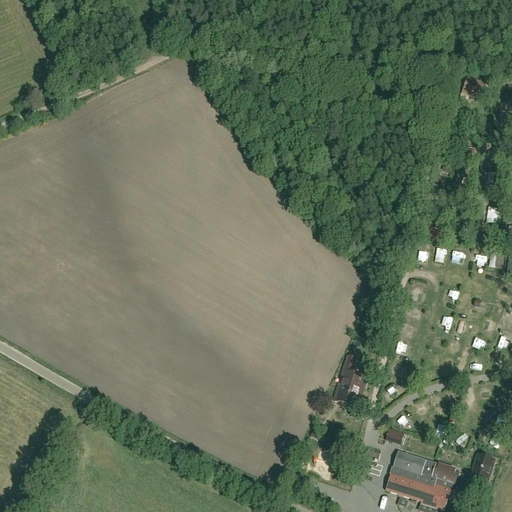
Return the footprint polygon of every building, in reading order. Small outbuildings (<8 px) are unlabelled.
[(486,87),(481,85),(467,80),(462,94),(476,99),(481,101),(486,87)] [(457,168),(459,157),(438,153),(436,163),(457,168)] [(437,216),(434,226),(429,225),(426,236),(439,241),(446,219),(437,216)] [(473,257),(483,261),(486,251),(476,248),(473,257)] [(486,267),(502,268),(502,251),(486,251),(486,267)] [(510,290),(511,284),(502,282),(501,288),(510,290)] [(417,296),(418,287),(407,286),(405,295),(417,296)] [(444,290),(442,298),(452,301),(455,293),(444,290)] [(493,332),(496,321),(486,319),(483,329),(493,332)] [(436,331),(445,332),(446,323),(438,321),(436,331)] [(399,333),(406,334),(407,323),(400,322),(399,333)] [(479,335),(476,344),(485,347),(489,339),(479,335)] [(396,342),(395,351),(407,352),(407,343),(396,342)] [(448,358),(457,354),(454,345),(444,349),(448,358)] [(438,363),(438,353),(428,353),(428,363),(438,363)] [(444,362),(443,373),(449,374),(451,363),(444,362)] [(388,372),(399,375),(402,366),(391,363),(388,372)] [(432,371),(420,372),(421,381),(433,379),(432,371)] [(357,410),(366,380),(343,373),(334,403),(357,410)] [(382,394),(390,402),(399,393),(391,385),(382,394)] [(457,429),(456,440),(467,441),(468,431),(457,429)] [(406,434),(400,432),(400,434),(389,431),(386,440),(403,445),(406,434)] [(440,511),(444,511),(457,473),(398,455),(393,470),(392,470),(390,476),(391,477),(386,493),(422,504),(421,506),(440,511)] [(474,469),(470,480),(487,485),(494,463),(479,458),(476,469),(474,469)]
